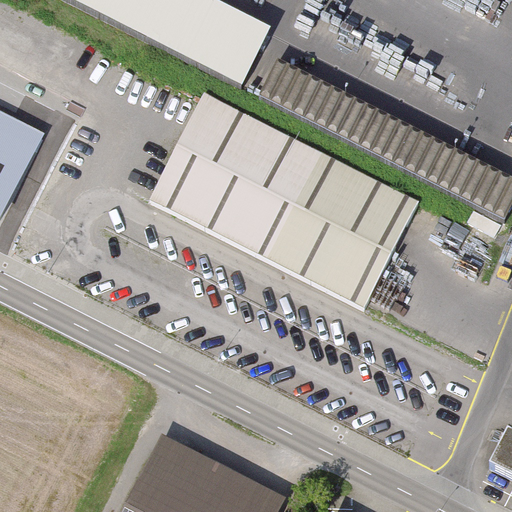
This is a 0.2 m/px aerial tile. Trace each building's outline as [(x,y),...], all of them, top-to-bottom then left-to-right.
[(269,31),(205,0),(67,0),(242,85),(269,31)] [(511,212),(511,183),(283,67),(263,106),(504,227),(511,212)] [(201,104),(149,210),(365,316),(417,210),(201,104)] [(511,435),(510,435),(491,474),(511,484),(511,435)] [(280,511),(286,500),(164,450),(137,511),(280,511)]
